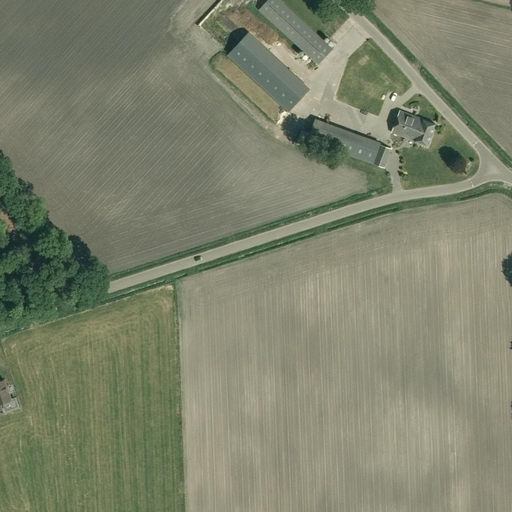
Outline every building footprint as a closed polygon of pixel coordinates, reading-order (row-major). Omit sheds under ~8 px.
[(285,0),(271,0),(264,7),(321,64),(335,50),(285,0)] [(288,106),(317,74),(291,51),(285,58),(247,25),(225,49),(288,106)] [(386,95),(392,98),(395,91),(390,88),(386,95)] [(435,123),(399,110),(391,132),(427,145),(435,123)] [(363,160),(373,164),(380,145),(381,143),(371,139),(363,160)] [(380,145),(373,164),(384,168),(391,149),(380,145)] [(0,410),(2,410),(0,404),(3,403),(12,400),(5,380),(0,381),(0,410)] [(12,400),(3,403),(6,410),(17,407),(15,399),(12,400)]
